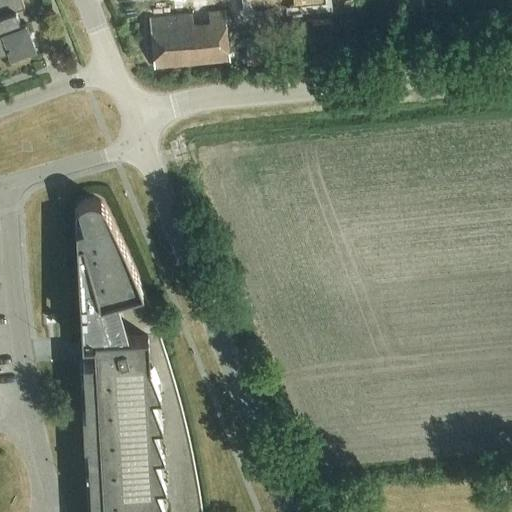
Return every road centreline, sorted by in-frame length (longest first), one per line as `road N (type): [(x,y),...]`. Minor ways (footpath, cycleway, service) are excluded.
road 1 (unclassified): [(292,511),(141,147)]
road 2 (unclassified): [(132,121),(180,102),(511,70)]
road 3 (residential): [(27,415),(3,186)]
road 4 (residential): [(3,186),(141,147)]
road 5 (residential): [(114,70),(0,108)]
